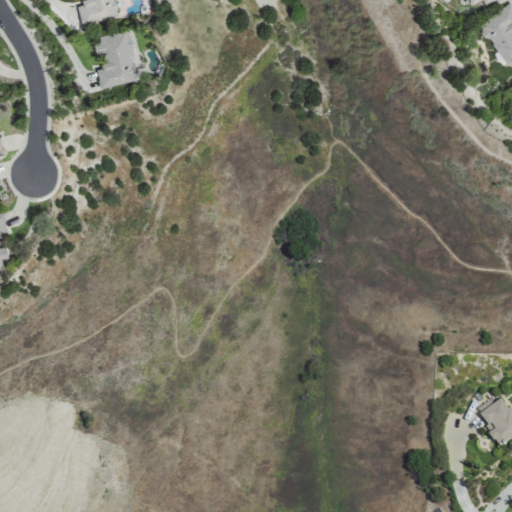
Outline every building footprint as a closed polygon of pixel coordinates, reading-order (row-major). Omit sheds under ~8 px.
[(80,26),(119,16),(114,0),(83,0),(84,5),(75,7),(80,26)] [(477,24),(505,65),(511,60),(511,6),(509,2),(477,24)] [(99,89),(137,81),(126,31),(91,39),(94,55),(101,53),(105,68),(94,70),(99,89)] [(0,212),(0,263),(8,262),(5,246),(0,247),(0,231),(6,230),(2,212),(0,212)] [(511,438),(511,415),(500,398),(491,404),(487,399),(472,410),(499,448),(511,438)]
